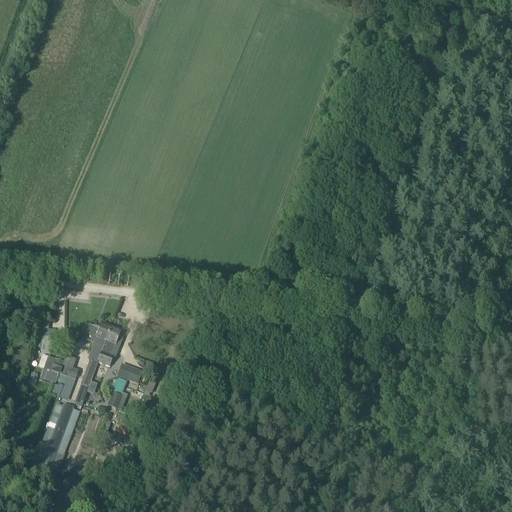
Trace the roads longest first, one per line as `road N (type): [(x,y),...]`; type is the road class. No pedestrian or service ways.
road 1 (track): [(0,278),(476,331)]
road 2 (unknown): [(511,276),(381,255),(285,304)]
road 3 (track): [(179,511),(256,301)]
road 4 (track): [(406,511),(476,331)]
